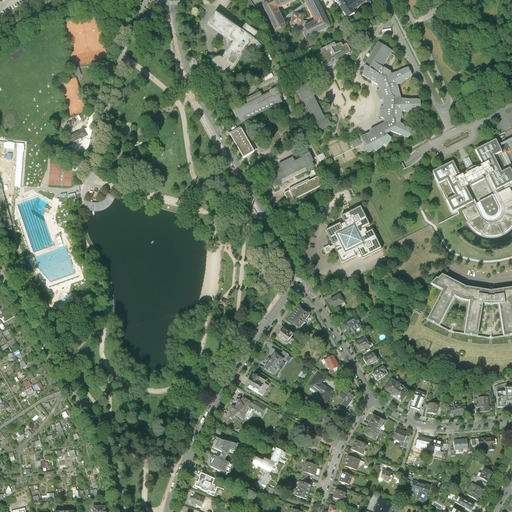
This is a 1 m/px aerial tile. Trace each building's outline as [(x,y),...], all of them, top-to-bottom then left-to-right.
[(255,7),(250,0),(243,5),(248,12),(255,7)] [(274,0),(263,6),(275,30),(285,25),(277,10),(296,0),(303,0),(315,22),(312,23),(305,27),(309,36),(310,38),(331,28),(318,2),(317,0),(274,0)] [(332,0),(347,20),(355,15),(353,12),(366,3),(363,0),(354,0),(348,5),(344,0),(332,0)] [(260,44),(254,40),(258,34),(246,25),(242,30),(216,12),(207,24),(233,43),(222,58),(218,58),(215,59),(212,62),(211,64),(211,66),(211,69),(212,70),(214,73),(217,74),(218,74),(220,74),(223,73),(226,69),(231,73),(247,50),(252,54),(260,44)] [(304,15),(293,13),(291,24),(298,25),(302,26),(303,22),(304,15)] [(305,27),(312,23),(303,22),(302,26),(298,25),(297,27),(300,32),(302,31),(306,39),(309,36),(305,27)] [(316,57),(312,59),(317,69),(336,61),(351,52),(346,43),(343,45),(341,42),(336,44),(334,42),(319,49),(320,52),(315,55),(316,57)] [(392,51),(379,42),(364,66),(365,67),(364,68),(362,75),(371,81),(372,83),(374,83),(377,85),(378,84),(379,86),(380,87),(379,87),(379,90),(376,91),(380,101),(382,100),(383,103),(384,103),(384,104),(384,105),(383,107),(380,107),(380,111),(380,114),(380,118),(383,118),(385,121),(385,122),(384,124),(370,131),(370,133),(370,134),(369,135),(367,136),(367,135),(366,135),(365,135),(360,138),(363,143),(363,144),(364,145),(363,145),(363,146),(363,147),(363,148),(363,149),(363,150),(364,152),(365,153),(368,153),(370,152),(371,152),(372,151),(373,150),(373,149),(373,148),(374,149),(376,151),(378,149),(379,149),(381,148),(383,145),(386,145),(387,143),(388,143),(389,141),(391,139),(390,138),(386,135),(387,133),(391,131),(402,135),(402,136),(408,138),(410,134),(412,130),(407,128),(404,126),(398,123),(398,122),(399,122),(400,120),(402,117),(402,113),(401,113),(401,112),(405,111),(405,112),(412,111),(412,110),(414,110),(415,111),(419,109),(420,109),(420,108),(420,107),(420,102),(420,101),(419,101),(414,100),(414,101),(411,100),(411,101),(400,99),(400,98),(397,85),(398,84),(399,85),(405,81),(404,80),(406,79),(407,79),(408,79),(411,76),(412,75),(411,74),(409,69),(408,69),(403,70),(403,71),(399,72),(391,75),(390,75),(390,73),(386,70),(382,68),(391,53),(392,51)] [(382,68),(386,70),(386,69),(395,56),(391,53),(382,68)] [(81,76),(78,67),(72,69),(74,78),(81,76)] [(302,88),(296,91),(302,102),(303,101),(316,126),(314,127),(317,132),(323,129),(330,126),(327,120),(325,121),(322,114),(313,96),(314,96),(308,84),(302,88)] [(280,96),(276,89),(270,92),(271,93),(262,97),(260,93),(253,97),(246,100),(248,104),(245,106),(239,109),(239,108),(233,111),(236,118),(238,118),(241,123),(245,121),(243,117),(246,116),(273,102),(275,101),(277,105),(281,103),(278,97),(280,96)] [(243,117),(245,121),(277,105),(275,101),(273,102),(246,116),(243,117)] [(87,153),(91,136),(98,111),(95,111),(91,113),(87,129),(85,130),(84,129),(63,140),(64,142),(62,143),(61,141),(55,145),(58,150),(77,161),(80,152),(87,153)] [(78,115),(61,123),(66,133),(71,130),(69,127),(81,122),(78,115)] [(242,130),(241,129),(230,135),(244,158),(254,152),(256,150),(244,128),(242,130)] [(354,147),(363,143),(360,138),(360,137),(349,143),(354,147)] [(511,137),(499,145),(500,147),(511,140),(511,137)] [(453,162),(431,172),(437,184),(447,179),(455,196),(446,200),(452,213),(464,207),(473,203),(465,187),(488,176),(494,191),(508,184),(511,181),(511,171),(510,168),(502,172),(494,156),(502,152),(500,147),(499,145),(496,140),(475,150),(482,166),(478,168),(475,167),(471,169),(467,171),(465,174),(460,176),(453,162)] [(313,162),(307,150),(298,155),(301,159),(294,163),(292,159),(285,162),(279,166),(281,170),(274,173),(272,168),(263,172),(265,176),(269,183),(271,183),(273,188),(277,186),(278,187),(279,187),(280,187),(281,185),(280,185),(278,181),(305,168),(307,171),(307,172),(308,173),(310,172),(310,171),(310,170),(314,168),(311,163),(313,162)] [(278,181),(280,185),(307,171),(305,168),(278,181)] [(322,187),(317,177),(309,182),(308,181),(308,180),(289,190),(289,191),(289,190),(289,191),(284,194),(288,203),(322,187)] [(4,227),(11,225),(0,184),(0,213),(4,227)] [(473,203),(464,207),(465,209),(462,211),(468,222),(471,228),(478,234),(481,236),(485,237),(492,238),(500,237),(506,234),(510,230),(511,227),(511,192),(508,184),(494,191),(496,194),(474,205),(473,203)] [(341,225),(340,223),(325,230),(332,245),(330,246),(329,245),(323,248),(324,251),(326,254),(332,251),(331,250),(334,248),(341,263),(357,255),(356,253),(359,252),(362,259),(382,249),(373,230),(367,232),(365,228),(370,225),(361,206),(341,216),(345,223),(341,225)] [(9,244),(15,242),(11,225),(4,227),(9,244)] [(442,290),(427,320),(439,326),(454,297),(461,301),(469,302),(464,334),(470,335),(472,335),(471,336),(477,337),(478,336),(483,304),(491,305),(498,304),(503,336),(504,337),(510,336),(510,335),(511,335),(511,287),(491,291),(466,287),(442,274),(438,279),(436,278),(430,284),(442,290)] [(346,305),(340,295),(330,300),(334,308),(340,305),(342,307),(346,305)] [(310,314),(299,306),(288,321),(299,329),(310,314)] [(356,317),(343,325),(346,330),(349,334),(349,333),(350,336),(355,333),(353,331),(361,326),(356,317)] [(291,338),(293,335),(289,332),(288,333),(283,330),(278,337),(287,344),(287,343),(290,345),(294,340),(291,338)] [(355,343),(354,344),(359,353),(365,349),(369,347),(366,343),(369,341),(367,337),(360,341),(359,339),(355,342),(355,343)] [(283,352),(280,358),(284,360),(283,360),(286,362),(290,356),(283,352)] [(367,357),(363,359),(366,365),(368,367),(380,360),(378,356),(376,357),(374,353),(370,355),(370,354),(366,356),(367,357)] [(280,358),(274,354),(264,370),(273,376),(283,360),(284,360),(280,358)] [(339,368),(333,356),(324,360),(330,372),(339,368)] [(383,367),(372,374),(376,379),(377,381),(388,374),(383,367)] [(264,382),(252,374),(245,386),(262,396),(268,387),(263,384),(264,382)] [(321,377),(317,374),(308,387),(322,396),(319,401),(326,404),(333,391),(318,382),(321,377)] [(391,395),(392,396),(400,386),(396,383),(391,380),(384,390),(391,395)] [(404,388),(400,386),(392,396),(394,397),(401,402),(408,393),(403,389),(404,388)] [(511,406),(511,387),(504,388),(505,392),(496,392),(497,408),(511,406)] [(339,397),(343,401),(349,405),(355,398),(351,394),(353,391),(348,388),(347,390),(345,389),(339,397)] [(415,395),(413,398),(411,401),(412,401),(410,407),(419,411),(424,398),(425,394),(417,391),(415,395)] [(488,397),(478,398),(479,413),(489,412),(488,397)] [(253,404),(243,398),(241,401),(239,400),(235,407),(233,407),(231,407),(230,409),(231,411),(232,412),(231,413),(232,413),(229,418),(233,420),(235,415),(239,418),(240,418),(240,419),(242,420),(243,420),(251,407),(262,414),(265,409),(254,402),(253,404)] [(344,411),(349,405),(343,401),(338,407),(344,411)] [(5,402),(0,404),(0,410),(8,407),(5,402)] [(438,405),(429,403),(427,413),(436,414),(438,405)] [(453,408),(449,408),(450,414),(454,414),(454,415),(466,414),(465,405),(453,405),(453,408)] [(345,412),(344,411),(338,407),(336,410),(334,408),(332,411),(340,417),(342,414),(343,415),(345,412)] [(336,423),(325,416),(323,421),(324,421),(321,428),(326,431),(327,428),(332,431),(333,428),(334,428),(336,426),(335,425),(336,423)] [(373,416),(368,425),(380,431),(382,426),(381,426),(384,421),(373,416)] [(59,437),(64,435),(60,422),(55,423),(59,437)] [(378,435),(380,431),(368,425),(364,434),(375,440),(377,434),(378,435)] [(397,429),(393,438),(403,442),(403,441),(405,436),(407,433),(397,429)] [(320,442),(322,439),(321,439),(312,435),(307,446),(317,450),(320,442)] [(322,437),(321,439),(322,439),(320,442),(326,445),(326,444),(330,446),(334,438),(328,436),(327,439),(322,437)] [(423,437),(418,436),(417,440),(416,440),(415,443),(417,443),(415,448),(420,449),(421,447),(429,450),(431,440),(423,438),(423,437)] [(224,442),(217,438),(216,440),(215,441),(214,442),(213,443),(213,445),(213,446),(212,448),(223,453),(227,455),(230,451),(236,453),(239,445),(224,441),(224,442)] [(486,438),(478,439),(478,446),(484,445),(484,447),(488,446),(489,451),(494,450),(493,444),(496,444),(496,439),(493,439),(493,438),(486,438)] [(355,440),(351,450),(362,455),(367,446),(355,440)] [(443,443),(431,440),(429,450),(433,451),(433,450),(440,452),(443,443)] [(467,440),(453,441),(454,450),(468,449),(467,440)] [(276,448),(270,462),(265,460),(264,460),(263,461),(253,457),(250,463),(261,469),(270,473),(272,470),(275,472),(277,468),(276,467),(281,456),(283,457),(284,453),(283,453),(283,452),(276,448)] [(232,465),(224,461),(220,459),(214,456),(213,457),(212,457),(212,458),(211,459),(210,461),(210,463),(210,464),(209,466),(219,472),(220,473),(220,474),(221,475),(222,476),(223,476),(225,476),(226,476),(228,472),(229,473),(230,472),(231,471),(232,471),(232,469),(233,468),(233,467),(233,466),(232,465)] [(360,461),(347,457),(344,467),(357,471),(360,461)] [(317,467),(305,463),(302,472),(309,475),(314,476),(317,467)] [(485,468),(479,478),(487,482),(493,472),(485,468)] [(266,487),(267,485),(268,484),(268,483),(269,482),(269,481),(270,480),(271,479),(271,478),(271,477),(269,475),(270,473),(261,469),(260,471),(261,472),(261,473),(262,475),(259,481),(257,482),(255,484),(255,485),(257,488),(258,488),(260,486),(262,485),(266,487)] [(383,471),(381,480),(388,482),(391,473),(383,471)] [(215,480),(201,473),(199,478),(200,478),(198,483),(196,482),(195,486),(201,489),(207,492),(208,491),(215,494),(218,487),(212,485),(215,480)] [(342,473),(339,482),(349,486),(352,477),(342,473)] [(474,474),(471,479),(476,482),(479,477),(474,474)] [(419,493),(417,500),(423,502),(426,495),(427,495),(430,485),(421,482),(420,483),(413,481),(411,485),(413,485),(412,490),(419,493)] [(300,482),(297,489),(309,493),(311,486),(306,484),(300,482)] [(473,484),(466,495),(477,501),(483,490),(473,484)] [(306,500),(309,493),(297,489),(295,496),(306,500)] [(345,494),(336,491),(333,499),(343,502),(345,494)] [(204,499),(194,495),(193,499),(191,498),(190,498),(189,501),(189,502),(204,508),(205,506),(208,507),(211,501),(205,498),(204,499)] [(474,506),(458,497),(455,503),(471,511),(474,506)] [(388,511),(392,502),(379,498),(374,511),(388,511)]
